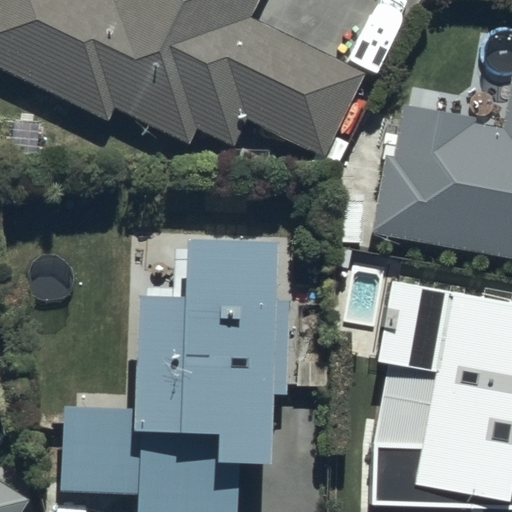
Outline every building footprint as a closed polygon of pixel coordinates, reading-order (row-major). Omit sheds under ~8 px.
[(0,0),(0,73),(101,123),(107,111),(182,148),(189,132),(222,149),(236,122),(331,169),(342,145),(328,138),(358,77),(242,20),(252,0),(0,0)] [(388,159),(377,157),(364,235),(511,260),(511,76),(504,75),(495,127),(396,110),(388,159)] [(115,412),(53,410),(52,495),(126,495),(125,511),(225,511),(226,469),(250,469),(251,397),(278,397),(279,303),(258,303),(259,250),(161,249),(161,289),(134,289),(134,301),(120,301),(115,412)] [(511,511),(511,302),(380,279),(363,364),(425,377),(410,449),(362,447),(360,508),(511,511)] [(0,511),(12,511),(18,503),(0,491),(0,511)]
